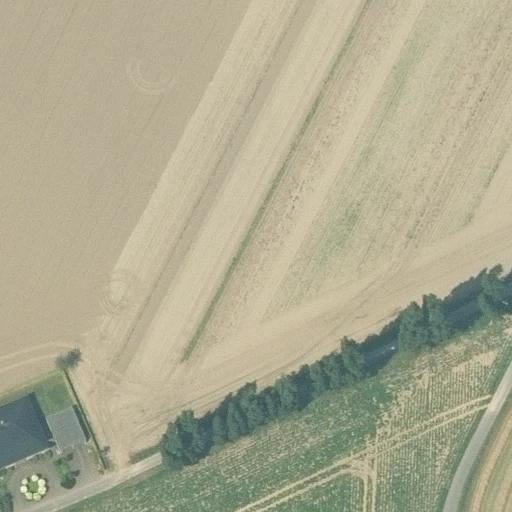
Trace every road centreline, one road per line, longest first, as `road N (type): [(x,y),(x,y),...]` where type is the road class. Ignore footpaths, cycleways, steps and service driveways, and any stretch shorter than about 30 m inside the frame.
road 1 (track): [(17,511),(511,291)]
road 2 (track): [(451,511),(475,441),(511,371)]
